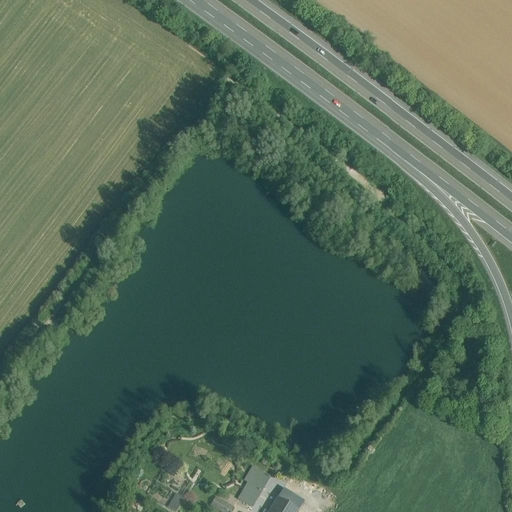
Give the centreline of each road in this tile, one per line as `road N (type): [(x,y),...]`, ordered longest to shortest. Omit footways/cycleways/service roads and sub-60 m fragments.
road 1 (motorway): [(511,208),(246,0)]
road 2 (motorway): [(359,116),(464,219),(511,308)]
road 3 (motorway): [(198,0),(359,116)]
road 4 (motorway): [(359,116),(511,231)]
